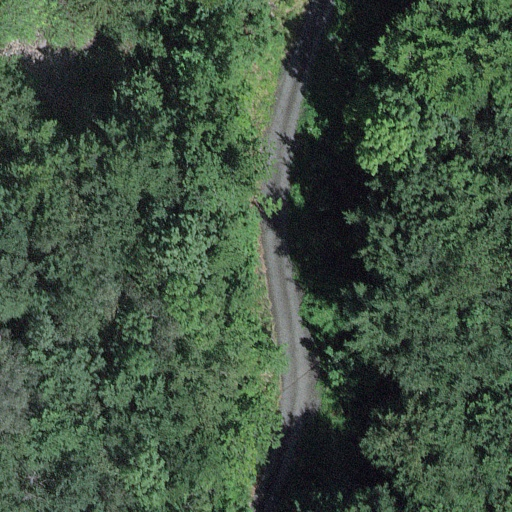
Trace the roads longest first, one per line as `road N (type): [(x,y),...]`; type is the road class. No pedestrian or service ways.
road 1 (motorway): [(60,0),(494,511)]
road 2 (track): [(324,0),(282,122),(278,211),(297,369),(294,427),(258,511)]
